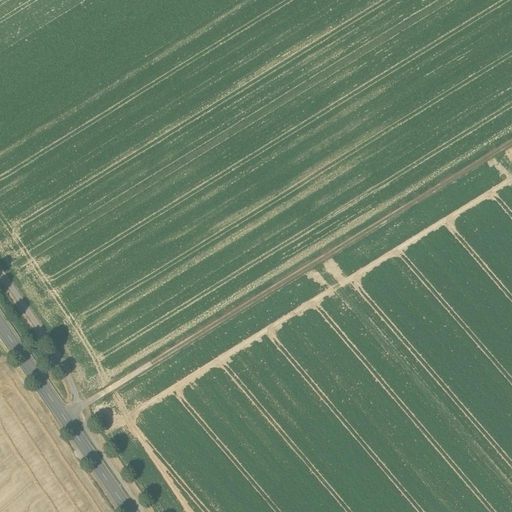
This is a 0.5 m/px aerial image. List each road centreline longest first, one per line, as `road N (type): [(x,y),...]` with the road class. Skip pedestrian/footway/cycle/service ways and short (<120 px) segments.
road 1 (track): [(63,418),(511,141)]
road 2 (secondary): [(128,511),(0,326)]
